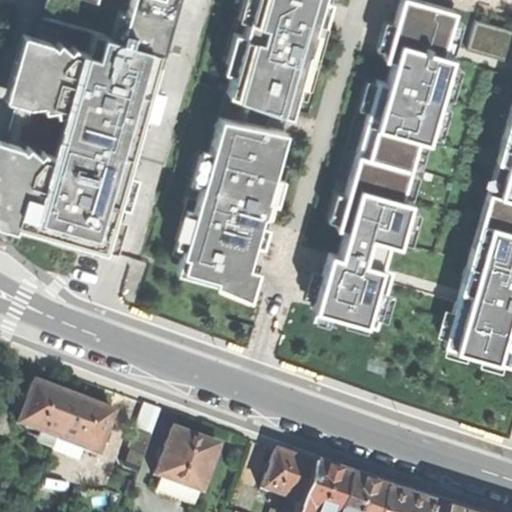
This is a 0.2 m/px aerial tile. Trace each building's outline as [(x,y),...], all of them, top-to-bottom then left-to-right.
[(43,0),(39,14),(158,48),(171,0),(43,0)] [(225,90),(227,90),(288,112),(305,51),(307,52),(314,29),(312,28),(319,0),(250,0),(232,70),(225,90)] [(398,0),(391,28),(443,42),(453,7),(427,0),(398,0)] [(39,14),(0,152),(0,216),(4,217),(3,220),(101,248),(158,48),(39,14)] [(511,53),(511,29),(474,18),(465,48),(510,61),(511,53)] [(441,52),(443,42),(391,28),(383,56),(392,59),(398,40),(441,52)] [(380,267),(380,265),(387,240),(397,243),(398,239),(407,208),(409,199),(400,196),(417,137),(426,140),(428,133),(436,106),(439,93),(448,62),(450,54),(441,52),(398,40),(392,59),(386,82),(376,79),(334,225),(345,228),(338,253),(337,255),(380,267)] [(511,304),(511,302),(511,301),(511,100),(495,160),(504,163),(480,247),(471,245),(458,289),(511,304)] [(275,158),(284,128),(220,115),(218,115),(209,147),(189,215),(192,215),(180,266),(238,286),(242,275),(254,233),(258,219),(260,220),(267,196),(265,195),(275,158)] [(192,215),(189,215),(179,253),(175,268),(218,281),(216,287),(246,299),(248,289),(251,277),(242,275),(238,286),(180,266),(192,215)] [(324,262),(387,280),(390,268),(380,265),(380,267),(337,255),(338,253),(328,250),(324,262)] [(384,291),(387,280),(324,262),(311,308),(315,309),(337,315),(354,320),(371,324),(374,325),(376,318),(384,291)] [(455,300),(511,316),(511,302),(511,304),(458,289),(455,300)] [(511,347),(511,316),(455,300),(455,301),(452,311),(445,337),(443,344),(447,345),(469,352),(481,355),(503,361),(508,363),(511,347)] [(23,406),(16,423),(25,427),(38,432),(55,438),(71,396),(48,388),(49,384),(35,379),(34,382),(32,381),(23,406)] [(71,396),(55,438),(71,445),(94,453),(102,433),(110,412),(108,411),(109,408),(94,402),(93,405),(71,396)] [(134,430),(150,435),(158,409),(143,404),(134,430)] [(158,459),(152,475),(163,479),(158,492),(191,505),(197,491),(198,492),(215,445),(170,428),(165,440),(164,439),(159,454),(157,459),(158,459)] [(34,441),(51,448),(55,438),(38,432),(34,441)] [(148,441),(132,435),(121,467),(138,472),(148,441)] [(71,445),(55,438),(51,448),(68,454),(71,445)] [(273,449),(259,488),(296,501),(309,462),(289,455),(273,449)] [(331,470),(309,462),(296,501),(291,511),(332,511),(346,475),(331,470)] [(363,481),(346,475),(332,511),(373,511),(382,488),(363,481)] [(456,511),(415,499),(382,488),(373,511),(456,511)]
